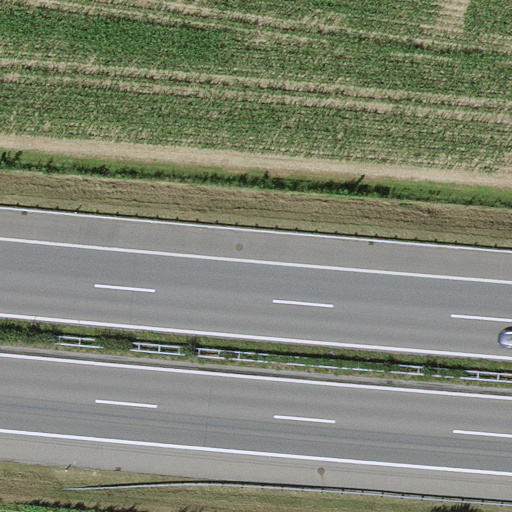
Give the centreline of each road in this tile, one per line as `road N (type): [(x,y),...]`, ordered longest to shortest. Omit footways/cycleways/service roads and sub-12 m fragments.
road 1 (motorway): [(511,325),(0,280)]
road 2 (motorway): [(0,401),(511,445)]
